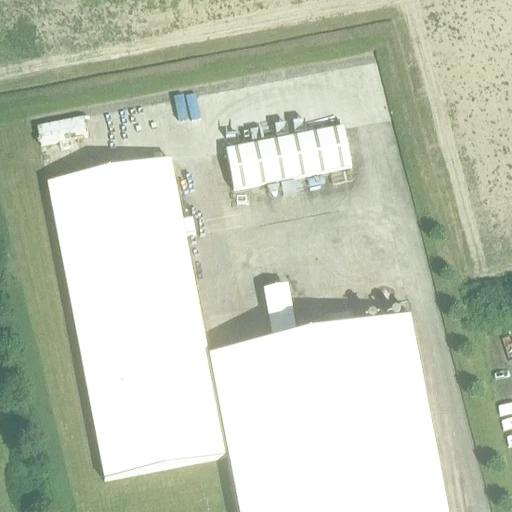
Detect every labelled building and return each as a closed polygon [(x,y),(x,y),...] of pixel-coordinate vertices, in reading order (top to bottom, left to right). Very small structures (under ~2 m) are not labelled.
[(41,120),(43,138),(85,134),(83,115),(41,120)] [(256,124),(256,137),(272,138),(273,125),(256,124)] [(226,152),(233,193),(350,171),(342,130),(226,152)] [(238,511),(445,511),(408,319),(206,358),(168,162),(47,185),(104,482),(228,459),(238,511)] [(296,337),(292,319),(299,318),(292,282),(267,287),(277,340),(296,337)]
